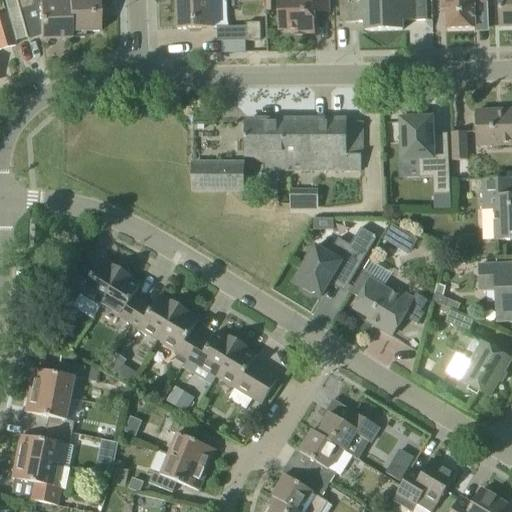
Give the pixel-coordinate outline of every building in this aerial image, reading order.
[(15,0),(21,21),(26,41),(40,37),(40,40),(70,39),(70,33),(69,33),(68,0),(15,0)] [(68,0),(69,33),(70,33),(99,33),(97,0),(68,0)] [(197,0),(176,1),(176,2),(177,30),(213,29),(213,28),(216,28),(217,43),(246,42),(246,27),(223,28),(227,24),(226,4),(221,0),(197,0)] [(328,13),(328,5),(327,0),(278,0),(280,31),(297,30),(297,34),(313,34),(313,13),(328,13)] [(365,32),(384,32),(382,0),(338,0),(340,25),(365,24),(365,32)] [(382,0),(384,32),(402,31),(402,22),(427,21),(426,0),(382,0)] [(441,0),(442,14),(446,14),(446,30),(474,29),(474,4),(488,3),(487,0),(441,0)] [(511,0),(499,0),(500,28),(511,27),(511,0)] [(0,15),(0,50),(15,47),(5,14),(0,15)] [(246,24),(246,27),(246,42),(261,42),(260,24),(246,24)] [(511,111),(476,113),(477,133),(477,147),(511,145),(511,111)] [(450,195),(448,145),(433,146),(432,136),(431,119),(423,120),(421,117),(411,117),(409,120),(401,121),(402,143),(399,144),(399,155),(402,157),(402,161),(418,160),(419,179),(433,178),(433,196),(435,196),(450,195)] [(288,156),(288,172),(361,172),(361,156),(344,156),(345,122),(246,122),(246,138),(244,138),(244,141),(246,141),(246,156),(288,156)] [(466,133),(452,134),(453,162),(467,161),(466,133)] [(193,165),(193,191),(243,191),(243,165),(193,165)] [(511,179),(482,180),(483,210),(493,210),(495,242),(511,241),(511,179)] [(315,196),(287,195),(287,209),(315,209),(315,196)] [(450,195),(435,196),(436,212),(450,212),(450,195)] [(382,240),(408,256),(417,241),(391,225),(382,240)] [(335,275),(350,283),(377,238),(361,228),(350,246),(338,239),(329,255),(315,247),(313,250),(310,251),(304,260),(306,263),(295,282),(302,286),(302,289),(311,295),(314,293),(321,297),(335,275)] [(100,307),(122,272),(111,265),(110,267),(101,261),(94,274),(83,267),(65,297),(76,303),(73,308),(92,319),(100,307)] [(511,309),(511,278),(507,279),(507,265),(479,266),(480,291),(495,290),(496,306),(511,306),(511,309)] [(376,328),(391,337),(413,300),(399,292),(397,297),(372,282),(375,278),(363,271),(350,294),(360,300),(354,310),(378,324),(376,328)] [(100,307),(129,325),(142,303),(133,298),(141,286),(132,280),(133,278),(122,272),(100,307)] [(413,300),(403,317),(418,325),(424,314),(421,313),(427,302),(416,295),(413,300)] [(129,325),(158,342),(180,307),(169,300),(168,302),(159,297),(151,309),(142,303),(129,325)] [(184,366),(187,360),(191,354),(182,349),(199,321),(190,316),(191,314),(180,307),(158,342),(178,354),(174,360),(184,366)] [(474,320),(450,310),(445,323),(469,333),(474,320)] [(217,332),(210,343),(201,338),(191,354),(187,360),(196,365),(216,378),(238,343),(227,336),(226,337),(217,332)] [(279,379),(253,363),(257,356),(248,351),(249,349),(238,343),(216,378),(262,406),(279,379)] [(460,381),(462,382),(489,398),(511,361),(482,343),(460,381)] [(126,361),(113,353),(102,370),(131,386),(138,375),(123,366),(126,361)] [(459,379),(465,359),(452,355),(446,374),(459,379)] [(34,370),(30,392),(71,400),(75,378),(83,380),(85,368),(60,363),(58,374),(34,370)] [(173,388),(166,401),(185,411),(192,398),(173,388)] [(71,400),(30,392),(26,413),(49,418),(47,430),(72,435),(74,423),(66,421),(71,400)] [(352,457),(358,461),(369,443),(371,444),(380,429),(352,412),(345,424),(330,415),(317,435),(312,432),(352,457)] [(177,436),(169,456),(207,472),(216,451),(194,442),(198,431),(174,421),(170,433),(177,436)] [(21,436),(17,458),(70,469),(74,447),(70,447),(72,435),(47,430),(44,441),(21,436)] [(315,463),(307,474),(328,487),(336,474),(340,477),(352,457),(312,432),(299,453),(315,463)] [(207,472),(169,456),(160,476),(153,473),(148,484),(172,494),(177,483),(199,492),(207,472)] [(70,469),(17,458),(12,480),(35,485),(32,502),(57,507),(61,489),(66,490),(70,469)] [(427,511),(432,511),(436,506),(455,475),(431,460),(416,485),(406,479),(392,502),(409,511),(412,511),(416,506),(427,511)] [(322,511),(328,504),(323,501),(320,499),(328,487),(307,474),(300,486),(285,476),(272,498),(277,501),(295,511),(322,511)] [(502,511),(506,506),(481,491),(472,506),(459,499),(451,511),(502,511)] [(295,511),(277,501),(270,511),(295,511)]
